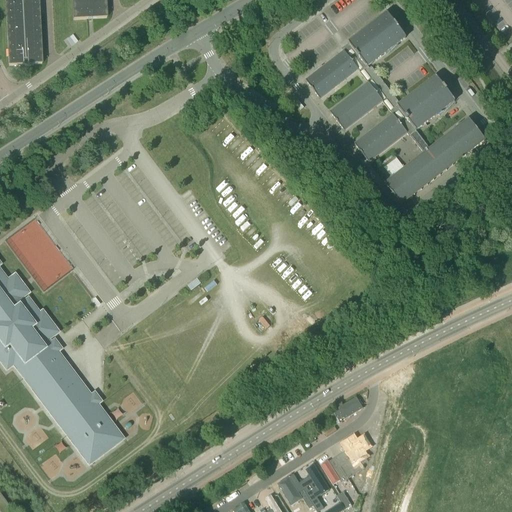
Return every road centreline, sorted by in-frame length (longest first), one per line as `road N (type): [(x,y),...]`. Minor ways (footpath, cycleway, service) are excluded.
road 1 (tertiary): [(140,511),(315,401),(511,300)]
road 2 (track): [(122,322),(107,339),(157,408),(154,434),(64,495),(41,482),(0,427)]
road 3 (track): [(160,422),(229,302),(230,281),(212,254)]
